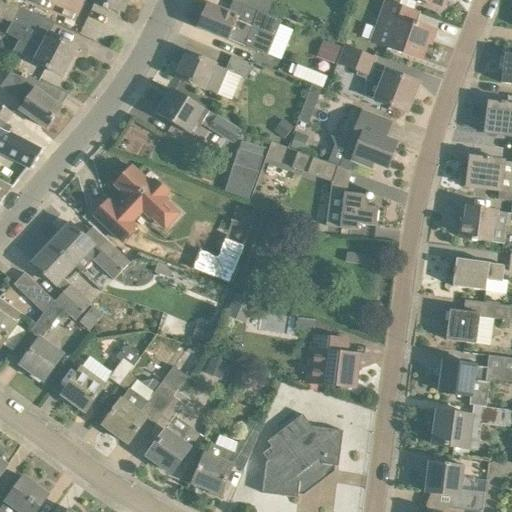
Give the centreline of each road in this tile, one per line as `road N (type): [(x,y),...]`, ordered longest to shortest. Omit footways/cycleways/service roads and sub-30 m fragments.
road 1 (residential): [(370,511),(419,182),(484,0)]
road 2 (residential): [(0,225),(117,92),(168,0)]
road 3 (residential): [(152,511),(0,405)]
